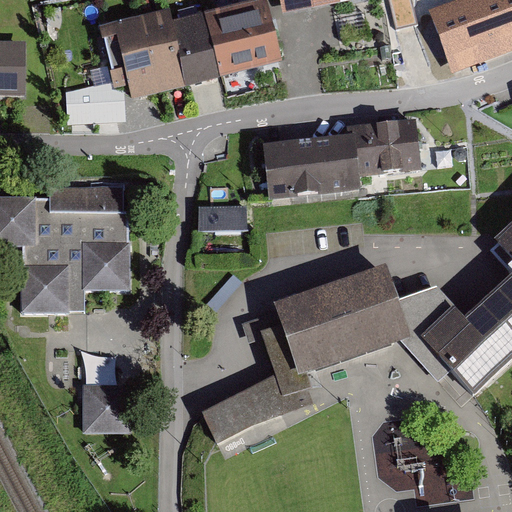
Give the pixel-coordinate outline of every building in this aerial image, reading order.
[(221,80),(283,64),(267,0),(205,16),(221,80)] [(279,0),(283,16),(365,0),(279,0)] [(511,0),(476,0),(429,18),(449,70),(511,44),(511,0)] [(187,89),(170,25),(173,24),(170,12),(140,20),(160,95),(187,89)] [(187,89),(221,80),(205,16),(173,24),(170,25),(187,89)] [(133,102),(160,95),(140,20),(102,30),(118,91),(129,88),(133,102)] [(26,44),(0,44),(0,98),(27,99),(26,44)] [(126,99),(69,102),(71,126),(127,123),(126,99)] [(343,140),(256,151),(263,206),(359,194),(358,187),(422,179),(415,122),(342,131),(343,140)] [(0,248),(22,249),(21,313),(77,314),(78,292),(128,293),(129,190),(42,189),(42,201),(0,200),(0,248)] [(200,206),(200,234),(249,234),(249,206),(200,206)] [(399,303),(413,341),(402,345),(439,385),(452,373),(475,399),(511,365),(511,233),(491,252),(511,275),(511,280),(467,322),(437,290),(399,303)] [(387,268),(275,307),(300,380),(402,345),(413,341),(399,303),(387,268)] [(285,413),(272,387),(200,422),(213,448),(285,413)] [(84,436),(133,436),(132,388),(84,388),(84,436)] [(396,436),(400,465),(434,459),(430,431),(396,436)]
